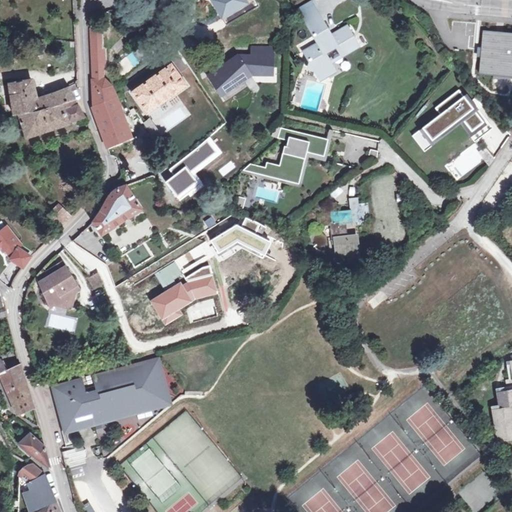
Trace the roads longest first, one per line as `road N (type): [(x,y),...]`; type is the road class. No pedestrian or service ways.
road 1 (unclassified): [(89,0),(87,109),(107,186),(13,299)]
road 2 (unclassified): [(13,299),(66,511)]
